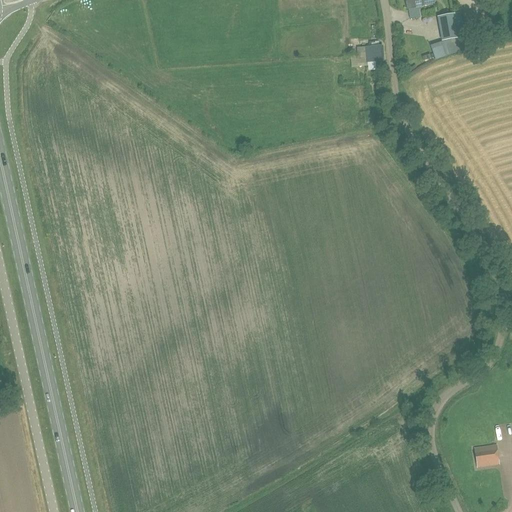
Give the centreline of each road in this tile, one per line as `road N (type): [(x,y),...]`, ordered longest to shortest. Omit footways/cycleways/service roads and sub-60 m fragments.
road 1 (primary): [(78,511),(0,159)]
road 2 (track): [(501,318),(480,255),(400,114),(383,0)]
road 3 (unclassified): [(0,269),(52,511)]
road 4 (track): [(458,511),(431,448),(430,422),(443,396),(490,359),(501,318)]
